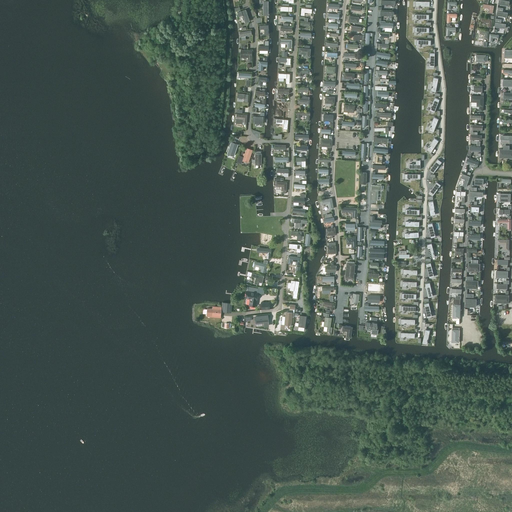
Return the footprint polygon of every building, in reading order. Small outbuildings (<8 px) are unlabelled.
[(457,6),(457,2),(448,2),(448,9),(451,10),(451,5),(457,6)] [(493,13),(494,5),(484,4),(483,7),(490,8),(490,13),(493,13)] [(250,22),(246,10),(238,12),(240,17),(243,15),(246,23),(250,22)] [(457,18),(457,14),(448,13),(447,22),(451,22),(451,17),(457,18)] [(492,27),(493,20),(482,18),(482,22),(488,23),(487,27),(492,27)] [(268,25),(259,25),(259,29),(264,29),(264,34),(269,34),(268,25)] [(456,31),(456,27),(447,27),(446,36),(450,36),(450,31),(456,31)] [(488,39),(489,31),(480,30),(480,34),(485,35),(485,38),(488,39)] [(292,40),(282,39),(280,39),(280,43),(287,44),(287,48),(291,48),(291,42),(292,40)] [(309,58),(310,49),(306,49),(304,48),(298,48),(298,54),(303,55),(303,57),(309,58)] [(253,58),(253,50),(241,50),(241,58),(248,58),(248,62),(252,62),(252,58),(253,58)] [(259,61),(258,70),(263,70),(263,66),(267,66),(267,62),(259,61)] [(279,73),(279,78),(286,78),(285,82),(289,82),(290,74),(279,73)] [(267,83),(268,78),(259,77),(258,86),(261,86),(262,82),(267,83)] [(249,98),(249,96),(249,94),(239,93),(239,95),(239,97),(239,99),(246,100),(246,101),(248,102),(249,98)] [(484,107),(484,96),(472,96),(471,103),(477,103),(477,107),(479,107),(483,107),(484,107)] [(435,98),(430,111),(434,112),(439,100),(435,98)] [(289,107),(289,103),(277,102),(277,106),(285,107),(284,111),(288,112),(289,107)] [(354,113),(354,106),(343,105),(343,112),(354,113)] [(309,116),(309,113),(296,112),(295,119),(300,119),(300,115),(306,116),(305,120),(308,120),(309,116)] [(248,115),(237,114),(237,120),(236,123),(243,124),(243,123),(245,123),(247,123),(248,115)] [(264,119),(264,117),(258,116),(258,119),(253,118),(252,125),(256,126),(256,123),(264,123),(264,119)] [(434,117),(430,130),(434,132),(439,119),(434,117)] [(276,119),(276,123),(284,124),(283,128),(287,129),(288,124),(288,120),(276,119)] [(435,138),(427,149),(431,152),(439,141),(435,138)] [(236,142),(237,140),(232,139),(232,141),(227,153),(235,156),(239,143),(236,142)] [(331,148),(331,140),(320,139),(320,147),(331,148)] [(249,162),(253,149),(247,147),(244,156),(239,155),(237,161),(242,163),(243,160),(249,162)] [(511,157),(511,148),(500,148),(500,157),(511,157)] [(256,159),(252,159),(252,162),(256,162),(256,164),(262,164),(262,153),(261,153),(261,150),(256,150),(256,159)] [(305,157),(296,157),(296,161),(301,161),(302,166),(305,166),(305,157)] [(468,158),(466,162),(478,166),(479,162),(468,158)] [(438,159),(430,170),(434,172),(442,161),(438,159)] [(277,168),(277,172),(284,172),(284,176),(288,176),(288,169),(277,168)] [(462,176),(461,177),(463,178),(465,179),(464,182),(463,185),(467,187),(470,176),(466,174),(463,173),(462,174),(462,176)] [(287,191),(288,181),(277,181),(277,186),(282,186),(282,190),(284,190),(284,192),(286,192),(286,191),(287,191)] [(437,182),(429,193),(433,195),(441,184),(437,182)] [(374,184),(374,183),(371,183),(371,184),(371,190),(372,190),(372,199),(377,200),(378,190),(381,190),(381,185),(374,184)] [(500,193),(500,201),(510,201),(511,193),(500,193)] [(332,198),(320,200),(321,204),(328,203),(329,209),(334,208),(332,198)] [(470,205),(470,212),(480,213),(480,205),(470,205)] [(342,206),(341,211),(352,212),(352,214),(352,217),(354,217),(357,217),(357,207),(342,206)] [(307,223),(307,220),(292,218),(292,221),(296,222),(295,226),(302,227),(302,222),(307,223)] [(511,230),(511,228),(511,219),(498,218),(498,222),(504,222),(504,223),(507,223),(508,223),(508,228),(508,230),(511,230)] [(291,230),(290,235),(297,235),(296,239),(300,240),(303,240),(303,236),(301,236),(301,231),(291,230)] [(356,248),(355,236),(346,237),(346,244),(351,244),(351,248),(356,248)] [(509,249),(510,239),(498,238),(498,244),(505,244),(504,249),(509,249)] [(289,243),(289,248),(296,248),(296,252),(300,252),(300,251),(301,251),(302,246),(300,246),(301,244),(289,243)] [(267,257),(269,250),(258,247),(257,252),(263,253),(262,256),(267,257)] [(477,252),(477,248),(468,248),(467,257),(471,257),(471,252),(477,252)] [(265,272),(267,264),(256,261),(255,265),(262,267),(261,271),(265,272)] [(354,263),(354,261),(347,261),(347,262),(346,262),(345,278),(353,278),(355,263),(354,263)] [(480,271),(480,263),(469,263),(468,271),(480,271)] [(260,275),(261,272),(257,271),(257,274),(252,273),(251,276),(255,277),(254,283),(259,284),(259,282),(262,283),(264,276),(260,275)] [(288,282),(287,287),(290,288),(290,290),(293,290),(293,293),(293,298),(296,298),(299,281),(291,280),(291,282),(288,282)] [(478,288),(479,280),(466,280),(466,288),(478,288)] [(256,299),(257,293),(246,291),(245,297),(250,298),(249,305),(255,306),(256,299)] [(509,303),(510,295),(495,294),(495,303),(502,303),(502,304),(505,304),(505,303),(509,303)] [(460,304),(460,299),(454,298),(453,304),(452,318),(460,318),(461,304),(460,304)] [(465,305),(465,307),(476,307),(477,299),(466,298),(466,303),(465,305)] [(223,302),(222,307),(222,312),(231,313),(232,303),(230,303),(223,302)] [(207,308),(206,316),(212,317),(212,315),(221,316),(221,309),(211,308),(207,308)] [(293,317),(293,313),(286,312),(285,317),(282,316),(281,324),(285,324),(285,325),(292,326),(292,325),(293,325),(293,317)] [(267,315),(255,317),(256,323),(264,322),(265,326),(268,326),(268,321),(267,315)] [(306,316),(300,315),(298,326),(305,327),(306,316)] [(330,332),(331,327),(329,327),(330,317),(324,316),(322,326),(326,327),(326,331),(330,332)] [(377,334),(377,329),(377,323),(366,322),(365,328),(372,329),(371,334),(377,334)] [(351,338),(352,327),(342,326),(341,330),(346,331),(346,337),(351,338)] [(460,329),(460,328),(453,327),(453,329),(452,329),(452,342),(460,343),(460,329)]
